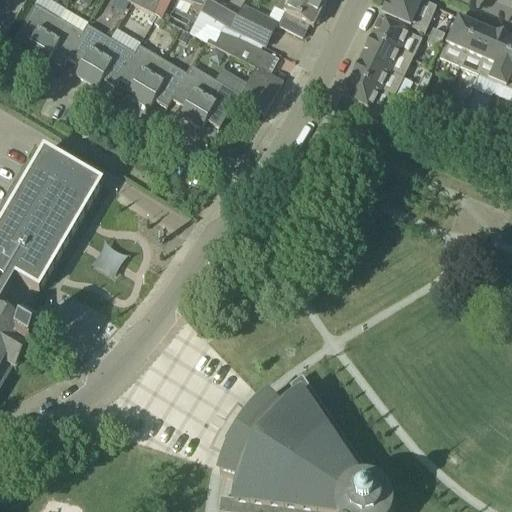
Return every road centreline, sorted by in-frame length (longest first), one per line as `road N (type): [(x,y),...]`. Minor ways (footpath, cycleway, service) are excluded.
road 1 (residential): [(0,445),(128,360),(249,183)]
road 2 (residential): [(249,183),(0,49)]
road 3 (residential): [(249,183),(354,0)]
